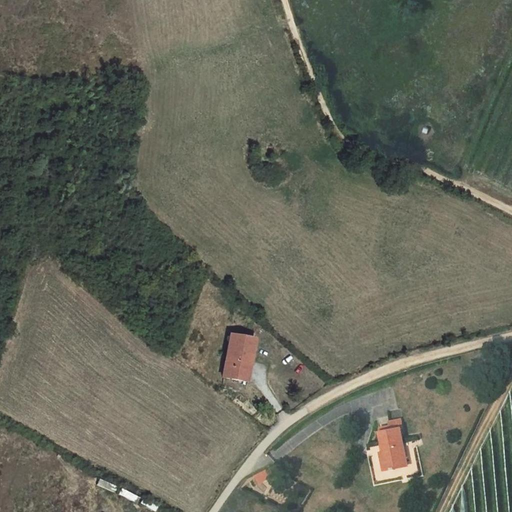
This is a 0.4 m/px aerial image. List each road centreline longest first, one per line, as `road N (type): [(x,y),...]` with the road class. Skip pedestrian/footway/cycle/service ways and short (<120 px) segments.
road 1 (track): [(280,0),(329,128),(346,148),(400,162),(511,213)]
road 2 (track): [(304,409),(423,356),(511,335)]
road 3 (track): [(511,374),(445,511)]
road 4 (residential): [(213,511),(258,450),(304,409)]
